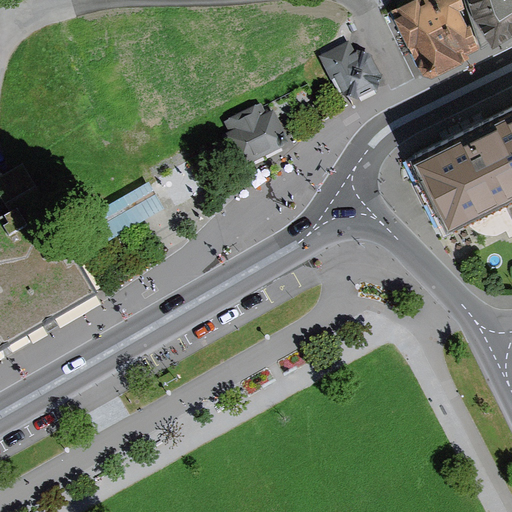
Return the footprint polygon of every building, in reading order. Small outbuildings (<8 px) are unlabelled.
[(468,49),(480,43),(466,0),(402,0),(391,6),(422,69),(431,72),(470,53),(468,49)] [(511,0),(466,0),(480,43),(491,36),(492,39),(511,26),(511,0)] [(177,34),(174,25),(139,38),(152,72),(175,63),(166,38),(177,34)] [(338,76),(346,94),(356,97),(374,87),(377,78),(368,60),(359,57),(353,60),(347,48),(325,59),(334,78),(338,76)] [(224,123),(229,133),(222,137),(240,170),(291,144),(273,110),(266,114),(261,103),(224,123)] [(511,104),(413,154),(423,174),(417,177),(417,179),(424,194),(427,195),(432,192),(447,222),(467,212),(472,223),(479,228),(486,230),(495,231),(511,222),(511,104)] [(0,350),(96,295),(71,252),(73,246),(69,240),(63,238),(22,168),(0,180),(0,194),(12,215),(0,221),(0,350)] [(115,235),(165,207),(150,181),(101,210),(115,235)]
